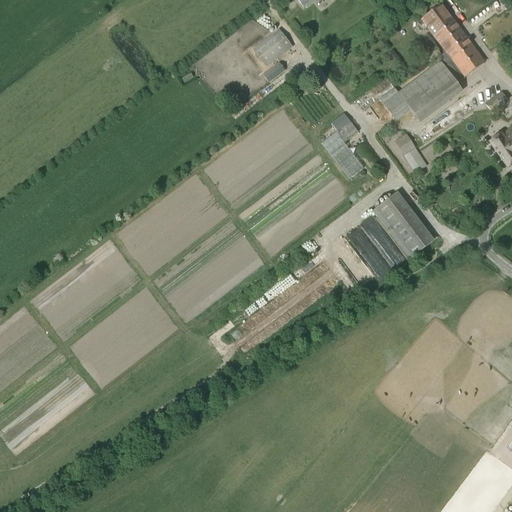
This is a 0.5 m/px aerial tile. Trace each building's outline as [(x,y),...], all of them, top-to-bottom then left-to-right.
[(415,118),(458,86),(457,84),(464,77),(484,63),(441,6),(422,20),(446,52),(437,59),(440,63),(397,94),(394,89),(379,100),(395,122),(410,111),(415,118)] [(266,68),(292,48),(278,30),(252,50),(266,68)] [(427,65),(440,55),(434,47),(421,57),(427,65)] [(511,97),(507,101),(501,93),(485,104),(494,116),(501,110),(507,119),(511,115),(511,97)] [(344,114),(331,124),(337,131),(350,121),(344,114)] [(349,179),(363,168),(344,143),(358,132),(350,121),(321,143),(349,179)] [(511,127),(501,135),(490,142),(507,167),(511,163),(511,127)] [(403,157),(415,149),(406,135),(394,143),(403,157)] [(409,260),(429,245),(392,197),(373,212),(409,260)]
